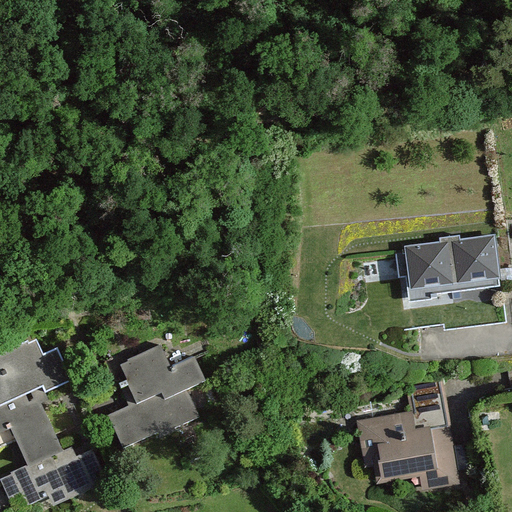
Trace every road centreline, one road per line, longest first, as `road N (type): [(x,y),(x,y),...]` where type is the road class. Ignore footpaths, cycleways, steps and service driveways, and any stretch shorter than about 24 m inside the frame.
road 1 (track): [(225,126),(270,104),(511,50)]
road 2 (track): [(0,163),(49,171),(120,160),(225,126)]
